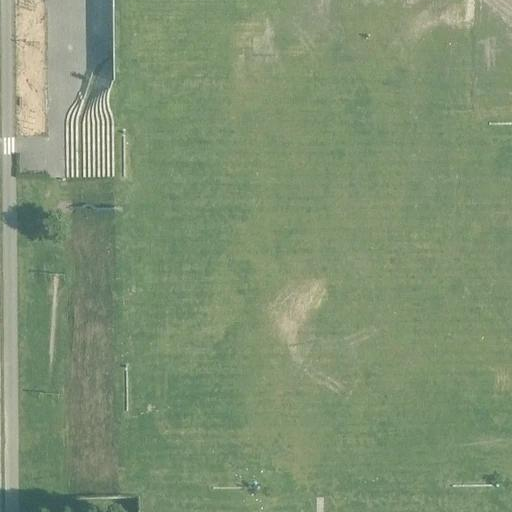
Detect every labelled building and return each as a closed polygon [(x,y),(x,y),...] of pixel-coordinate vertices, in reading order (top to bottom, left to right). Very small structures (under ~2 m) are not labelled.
[(328,6),(324,13),(362,36),(366,29),(328,6)] [(477,221),(508,219),(507,191),(476,192),(477,221)] [(423,332),(326,340),(328,361),(425,352),(423,332)] [(288,351),(265,348),(263,362),(310,369),(313,347),(289,344),(288,351)] [(35,426),(33,485),(59,486),(61,427),(35,426)]
